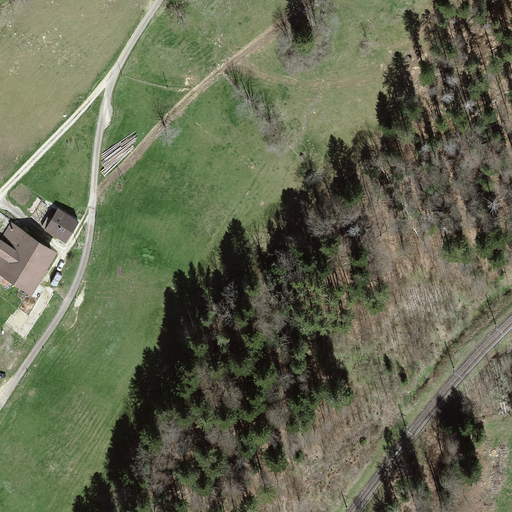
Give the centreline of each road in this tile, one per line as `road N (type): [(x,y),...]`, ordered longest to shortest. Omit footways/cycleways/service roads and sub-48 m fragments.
road 1 (track): [(0,405),(81,274),(110,87),(158,0)]
road 2 (track): [(0,196),(115,74)]
